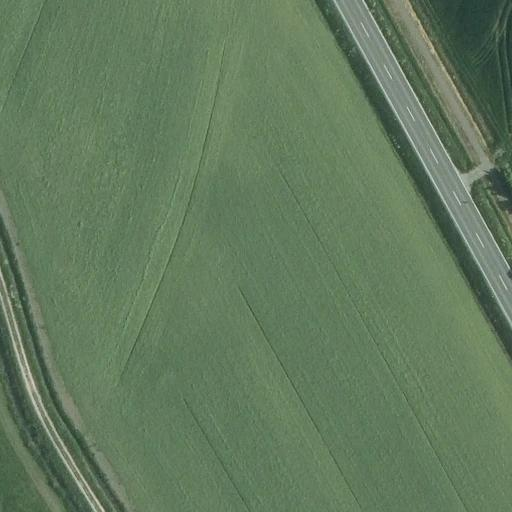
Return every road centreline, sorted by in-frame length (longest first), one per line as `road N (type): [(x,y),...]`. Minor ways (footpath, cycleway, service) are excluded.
road 1 (secondary): [(349,0),(511,298)]
road 2 (track): [(101,511),(22,367),(0,291)]
